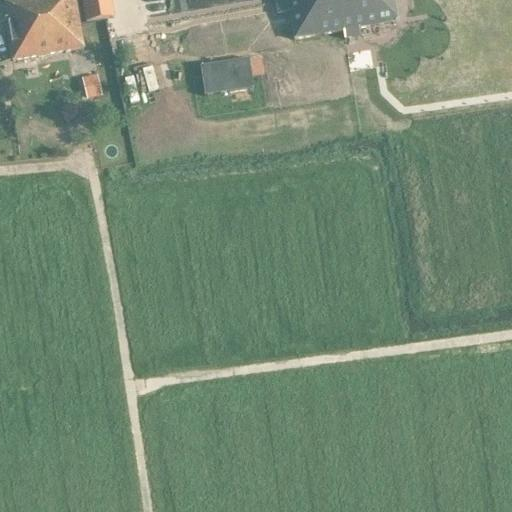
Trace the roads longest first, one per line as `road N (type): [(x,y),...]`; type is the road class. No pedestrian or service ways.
road 1 (track): [(511,335),(129,390),(146,511)]
road 2 (track): [(115,392),(129,390),(87,168),(0,173)]
